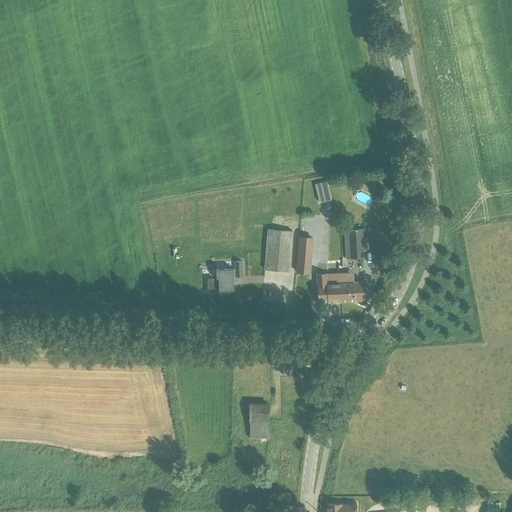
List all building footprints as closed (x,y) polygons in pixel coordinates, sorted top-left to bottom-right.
[(327,181),(315,184),(320,202),(332,199),(327,181)] [(264,200),(262,218),(270,219),(272,201),(264,200)] [(343,230),(345,259),(362,258),(360,229),(343,230)] [(264,271),(288,273),(291,232),(268,230),(264,271)] [(297,272),(309,273),(312,238),(300,237),(297,272)] [(217,278),(207,278),(208,293),(220,293),(220,291),(234,291),(234,275),(236,275),(236,277),(243,277),(242,261),(235,262),(236,269),(216,270),(217,278)] [(325,274),(316,274),(318,303),(341,302),(340,283),(326,284),(325,274)] [(363,281),(340,283),(341,302),(365,300),(363,281)] [(310,355),(281,356),(281,362),(293,362),(293,367),(310,366),(310,355)] [(249,438),(267,439),(268,405),(250,405),(249,438)]
